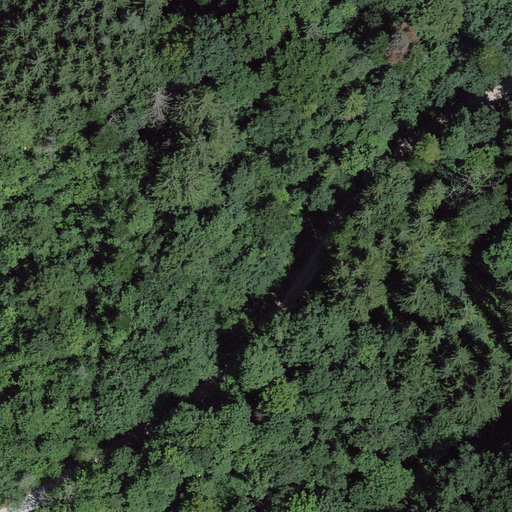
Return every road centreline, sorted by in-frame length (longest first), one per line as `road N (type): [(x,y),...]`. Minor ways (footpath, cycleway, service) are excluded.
road 1 (residential): [(511,82),(435,127),(367,183),(281,313),(195,400),(13,511)]
road 2 (track): [(511,416),(484,435),(263,511)]
